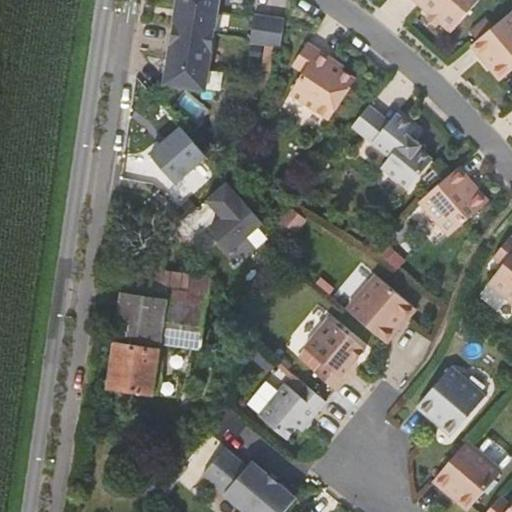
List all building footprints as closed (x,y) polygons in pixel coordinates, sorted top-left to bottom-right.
[(219,0),(177,0),(164,85),(205,91),(219,0)] [(410,0),(447,31),(474,0),(410,0)] [(511,14),(508,10),(469,44),(478,55),(481,53),(491,64),(488,67),(498,78),(511,66),(511,14)] [(274,52),(279,25),(249,19),(244,47),(274,52)] [(303,47),(288,68),(298,76),(283,96),(320,124),(349,85),(325,67),(327,64),(303,47)] [(384,125),(364,109),(347,130),(385,160),(376,170),(403,192),(427,162),(413,151),(415,148),(403,139),(409,131),(391,116),(384,125)] [(150,154),(175,182),(206,155),(181,127),(150,154)] [(462,180),(451,169),(414,205),(446,237),(483,201),(473,191),(470,193),(459,182),(462,180)] [(230,251),(264,222),(228,181),(207,199),(223,217),(210,228),(230,251)] [(305,219),(291,208),(273,230),(287,241),(305,219)] [(511,303),(511,238),(510,237),(494,258),(503,266),(488,284),(511,303)] [(348,305),(374,273),(363,264),(337,296),(348,305)] [(129,267),(110,388),(153,395),(161,340),(200,346),(210,280),(129,267)] [(376,275),(347,310),(386,344),(396,332),(393,329),(403,318),(406,321),(416,309),(376,275)] [(393,329),(396,332),(406,321),(403,318),(393,329)] [(323,363),(315,372),(336,389),(354,367),(352,366),(356,361),(366,350),(328,319),(305,347),(305,348),(323,363)] [(458,336),(469,340),(473,329),(461,325),(458,336)] [(298,357),(315,372),(323,363),(305,348),(298,357)] [(441,426),(453,436),(486,396),(451,366),(418,406),(429,416),(432,413),(444,423),(441,426)] [(302,431),(326,401),(293,374),(259,416),(287,439),(297,427),(302,431)] [(429,416),(441,426),(444,423),(432,413),(429,416)] [(511,455),(488,438),(482,447),(506,466),(511,458),(511,455)] [(500,471),(465,442),(431,482),(443,492),(446,489),(457,499),(455,501),(466,511),(500,471)] [(203,476),(245,511),(284,511),(296,499),(252,462),(247,468),(225,449),(203,476)] [(511,511),(511,501),(508,506),(498,497),(485,511),(511,511)]
